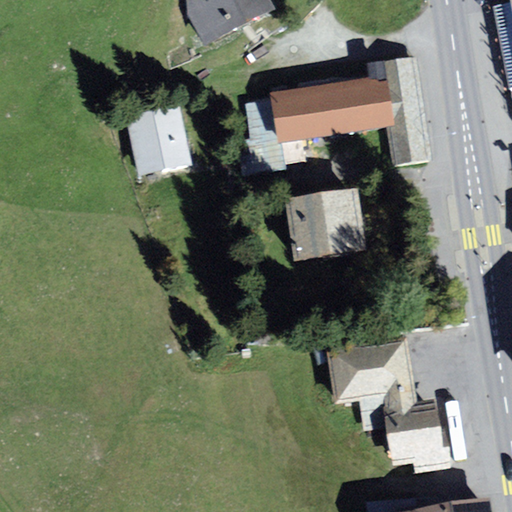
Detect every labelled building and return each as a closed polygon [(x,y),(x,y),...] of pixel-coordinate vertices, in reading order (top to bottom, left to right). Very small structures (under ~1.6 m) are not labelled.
[(182,0),(182,1),(206,46),(275,7),(271,0),(182,0)] [(368,88),(277,101),(284,152),(379,139),(384,177),(431,170),(416,63),(366,70),(368,88)] [(180,103),(125,115),(138,176),(193,165),(180,103)] [(364,199),(292,210),(301,272),(373,262),(364,199)] [(404,343),(327,355),(335,403),(361,399),(365,426),(388,422),(385,405),(413,401),(404,343)] [(385,405),(388,422),(394,463),(414,459),(416,471),(447,466),(445,457),(442,432),(437,398),(413,401),(385,405)] [(366,511),(488,511),(487,504),(438,511),(419,511),(417,498),(366,507),(366,511)]
